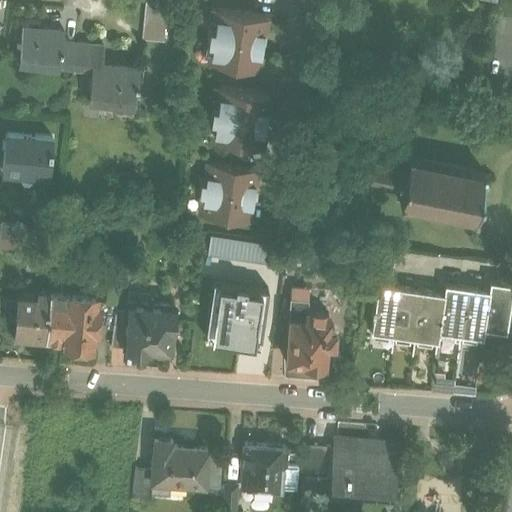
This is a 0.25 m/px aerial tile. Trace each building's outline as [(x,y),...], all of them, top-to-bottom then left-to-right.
[(169,2),(150,0),(147,0),(144,34),(165,36),(169,2)] [(268,14),(218,7),(215,27),(210,26),(209,38),(214,39),(210,60),(260,67),(268,14)] [(65,30),(23,26),(20,60),(60,64),(64,40),(65,30)] [(76,42),(64,40),(60,64),(73,66),(76,42)] [(141,67),(111,64),(112,61),(103,60),(105,45),(76,42),(73,66),(93,68),(90,98),(135,102),(137,85),(139,85),(141,67)] [(271,93),(221,85),(218,106),(213,105),(211,117),(216,117),(213,138),(263,145),(271,93)] [(54,137),(8,133),(4,171),(21,173),(22,166),(51,169),(54,137)] [(486,171),(410,156),(407,167),(403,189),(401,200),(477,214),(480,200),(483,201),(486,186),(483,185),(486,171)] [(407,167),(368,159),(363,181),(403,189),(407,167)] [(259,169),(210,162),(207,182),(202,181),(200,193),(205,194),(202,215),(251,222),(259,169)] [(25,222),(2,220),(1,236),(23,237),(25,222)] [(396,248),(373,245),(371,257),(394,260),(396,248)] [(394,260),(371,257),(369,269),(392,272),(394,260)] [(392,272),(369,269),(367,281),(379,283),(379,282),(390,284),(392,272)] [(268,286),(213,279),(206,329),(261,336),(268,286)] [(511,296),(511,282),(491,280),(490,289),(484,327),(485,327),(507,330),(511,303),(511,296)] [(390,284),(379,282),(379,283),(376,307),(374,307),(373,313),(375,313),(372,330),(395,333),(402,285),(390,284)] [(445,291),(424,288),(416,336),(439,339),(440,330),(447,283),(446,283),(445,291)] [(469,286),(447,283),(440,330),(461,333),(469,286)] [(424,288),(402,285),(395,333),(416,336),(424,288)] [(490,289),(469,286),(461,333),(483,336),(485,327),(484,327),(490,289)] [(97,292),(71,289),(71,292),(51,290),(51,292),(48,336),(65,338),(65,341),(73,342),(75,346),(82,346),(85,343),(93,343),(94,326),(97,327),(100,301),(96,301),(97,292)] [(38,296),(19,295),(16,334),(48,336),(51,292),(39,291),(38,296)] [(329,311),(307,309),(308,298),(291,297),(286,358),(315,360),(319,365),(322,362),(326,362),(326,359),(328,357),(325,352),(326,349),(334,350),(336,327),(336,325),(335,324),(334,322),(332,321),(328,320),(329,311)] [(176,303),(129,300),(126,346),(133,346),(133,348),(135,349),(136,350),(140,351),(143,350),(145,349),(146,347),(173,349),(176,303)] [(208,446),(173,443),(173,437),(155,436),(153,465),(152,478),(153,478),(170,479),(205,482),(208,451),(208,446)] [(286,445),(246,441),(245,450),(244,449),(243,462),(244,462),(243,482),(278,485),(279,462),(285,462),(286,445)] [(317,444),(304,443),(302,475),(315,476),(317,444)] [(329,444),(317,444),(315,476),(328,476),(329,444)] [(393,450),(337,446),(334,487),(389,491),(393,450)] [(223,452),(208,451),(205,482),(220,483),(223,452)] [(153,465),(136,464),(132,493),(152,495),(152,489),(153,478),(152,478),(153,465)] [(170,479),(153,478),(152,489),(169,491),(170,479)] [(235,511),(237,481),(226,481),(224,511),(233,511),(235,511)]
